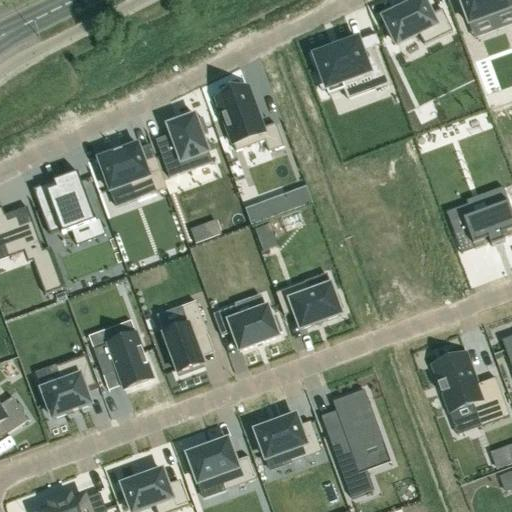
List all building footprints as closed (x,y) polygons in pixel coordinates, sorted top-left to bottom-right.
[(424,0),(384,20),(397,47),(419,36),(425,47),(453,33),(442,11),(432,16),(424,0)] [(511,0),(459,0),(469,27),(511,10),(511,0)] [(359,41),(315,57),(321,75),(317,77),(322,93),(327,91),(329,97),(346,91),(344,85),(370,75),(376,92),(390,87),(376,48),(363,52),(359,41)] [(247,90),(217,101),(237,153),(265,143),(270,154),(284,149),(276,126),(263,131),(247,90)] [(172,139),(157,144),(169,178),(212,162),(202,135),(208,133),(202,118),(197,120),(195,115),(167,125),(172,139)] [(100,163),(96,164),(102,180),(106,179),(110,191),(131,183),(136,199),(166,188),(155,156),(144,160),(138,145),(98,159),(100,163)] [(35,190),(33,191),(50,236),(61,232),(62,236),(96,223),(78,174),(54,183),(56,190),(37,197),(35,190)] [(469,206),(447,214),(455,237),(468,232),(475,251),(490,245),(491,248),(506,243),(505,240),(511,237),(511,212),(503,189),(485,196),(490,211),(473,217),(469,206)] [(307,190),(246,212),(252,227),(313,205),(307,190)] [(2,209),(0,209),(0,239),(2,238),(10,259),(25,254),(29,265),(33,263),(46,296),(63,290),(49,250),(43,252),(33,224),(20,229),(17,219),(7,223),(2,209)] [(270,226),(255,231),(263,254),(278,248),(270,226)] [(200,229),(191,233),(195,245),(205,241),(200,229)] [(305,284),(276,295),(284,318),(295,314),(301,331),(341,316),(340,312),(344,311),(338,296),(335,298),(331,288),(310,296),(305,284)] [(186,322),(162,331),(179,376),(204,366),(195,342),(208,337),(196,304),(182,309),(186,322)] [(236,308),(213,316),(222,339),(233,334),(240,353),(279,339),(278,335),(282,334),(276,318),(272,319),(268,309),(240,319),(236,308)] [(136,336),(94,352),(103,378),(118,373),(125,391),(153,381),(136,336)] [(511,338),(502,342),(511,369),(511,338)] [(474,406),(482,429),(510,418),(496,380),(478,386),(467,355),(433,368),(450,415),(474,406)] [(62,385),(43,392),(54,421),(91,407),(85,390),(96,386),(86,358),(56,368),(62,385)] [(341,427),(326,432),(351,500),(375,492),(361,454),(384,445),(365,393),(333,404),(341,427)] [(0,426),(1,425),(8,436),(28,423),(13,399),(0,407),(0,426)] [(258,436),(254,438),(259,451),(262,449),(267,461),(288,453),(292,464),(322,453),(311,423),(299,427),(296,418),(256,433),(258,436)] [(228,443),(189,457),(199,485),(220,478),(226,493),(257,481),(249,459),(236,463),(228,443)] [(161,474),(123,488),(131,511),(144,511),(155,508),(156,511),(178,511),(190,508),(183,488),(168,493),(161,474)] [(106,511),(105,508),(92,511),(88,511),(85,502),(72,507),(70,501),(53,507),(54,511),(106,511)]
